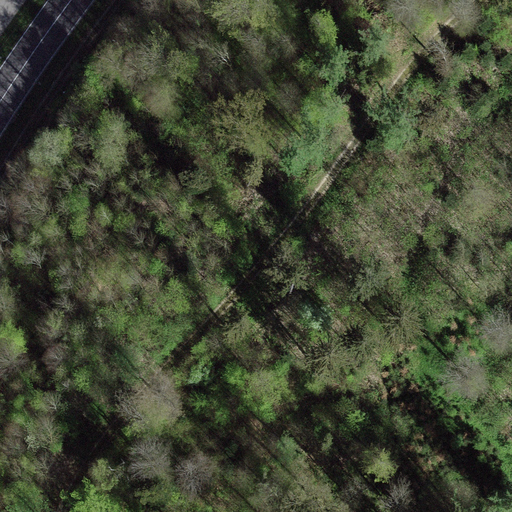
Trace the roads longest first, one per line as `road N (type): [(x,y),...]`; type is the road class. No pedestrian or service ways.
road 1 (track): [(58,511),(103,432),(262,261),(393,85),(472,0)]
road 2 (track): [(119,0),(0,171)]
road 3 (primary): [(73,0),(0,106)]
